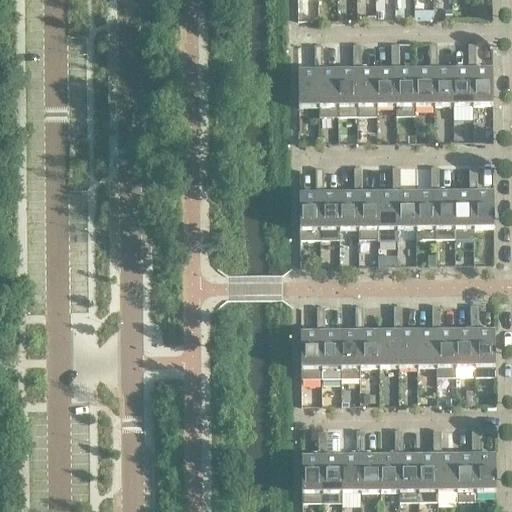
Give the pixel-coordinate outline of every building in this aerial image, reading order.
[(492,70),(476,71),(472,71),(472,108),(492,108),(492,70)] [(376,119),(376,109),(376,71),(361,72),(357,72),(357,120),(376,119)] [(395,71),(391,71),(376,71),(376,109),(395,109),(395,71)] [(414,71),(399,71),(395,71),(395,109),(395,119),(415,119),(415,109),(414,71)] [(433,71),(429,71),(414,71),(415,109),(434,109),(433,71)] [(453,71),(437,71),(433,71),(434,109),(453,109),(453,71)] [(472,71),(468,71),(453,71),(453,109),(472,108),(472,71)] [(318,72),(314,72),(298,72),(298,110),(319,110),(318,72)] [(337,72),(322,72),(318,72),(319,110),(319,120),(338,120),(337,72)] [(357,72),(353,72),(337,72),(338,120),(357,120),(357,72)] [(493,193),(477,194),(473,194),(473,232),(493,231),(493,193)] [(377,194),(362,195),(358,195),(358,233),(377,232),(377,194)] [(396,194),(392,194),(377,194),(377,232),(396,232),(396,194)] [(415,194),(400,194),(396,194),(396,232),(416,232),(415,194)] [(434,194),(431,194),(415,194),(416,232),(435,232),(434,194)] [(454,194),(438,194),(434,194),(435,232),(454,232),(454,194)] [(473,194),(469,194),(454,194),(454,232),(473,232),(473,194)] [(319,195),(315,195),(299,195),(299,243),(320,243),(319,195)] [(339,243),(339,233),(338,195),(323,195),(319,195),(320,243),(339,243)] [(358,195),(354,195),(338,195),(339,233),(358,233),(358,195)] [(436,332),(432,332),(416,333),(417,371),(436,370),(436,332)] [(455,332),(440,332),(436,332),(436,370),(455,370),(455,332)] [(474,332),(470,332),(455,332),(455,370),(474,370),(474,332)] [(494,332),(478,332),(474,332),(474,370),(495,370),(494,332)] [(320,333),(317,333),(300,334),(301,372),(301,382),(321,381),(321,371),(320,333)] [(340,333),(324,333),(320,333),(321,371),(340,371),(340,333)] [(359,333),(355,333),(340,333),(340,371),(359,371),(359,333)] [(378,333),(363,333),(359,333),(359,371),(378,371),(378,333)] [(397,333),(393,333),(378,333),(378,371),(398,371),(397,333)] [(416,333),(401,333),(397,333),(398,371),(417,371),(416,333)] [(475,456),(471,456),(456,457),(456,495),(475,494),(475,456)] [(495,456),(479,456),(475,456),(475,494),(496,494),(495,456)] [(360,457),(356,457),(341,458),(341,496),(360,495),(360,457)] [(379,457),(364,457),(360,457),(360,495),(379,495),(379,457)] [(398,457),(394,457),(379,457),(379,495),(399,495),(398,457)] [(418,457),(402,457),(398,457),(399,495),(418,495),(418,457)] [(437,457),(433,457),(418,457),(418,495),(437,495),(437,457)] [(456,457),(441,457),(437,457),(437,495),(456,495),(456,457)] [(322,458),(318,458),(301,458),(302,496),(322,496),(322,458)] [(341,458),(325,458),(322,458),(322,496),(322,506),(341,506),(341,496),(341,458)]
